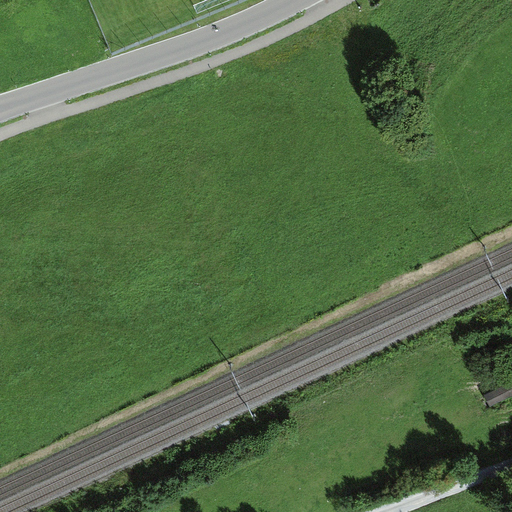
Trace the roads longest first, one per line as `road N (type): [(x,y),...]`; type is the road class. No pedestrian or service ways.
road 1 (tertiary): [(303,0),(191,51),(0,109)]
road 2 (track): [(511,466),(385,511)]
